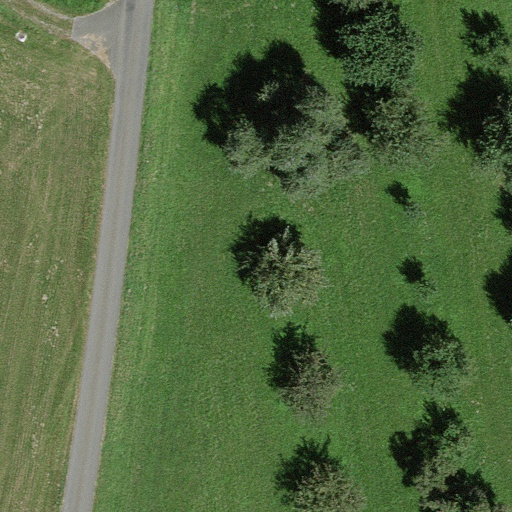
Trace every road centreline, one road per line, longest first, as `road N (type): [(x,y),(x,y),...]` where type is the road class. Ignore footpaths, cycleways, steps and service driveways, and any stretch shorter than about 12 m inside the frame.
road 1 (unclassified): [(73,511),(137,0)]
road 2 (track): [(10,0),(133,46)]
